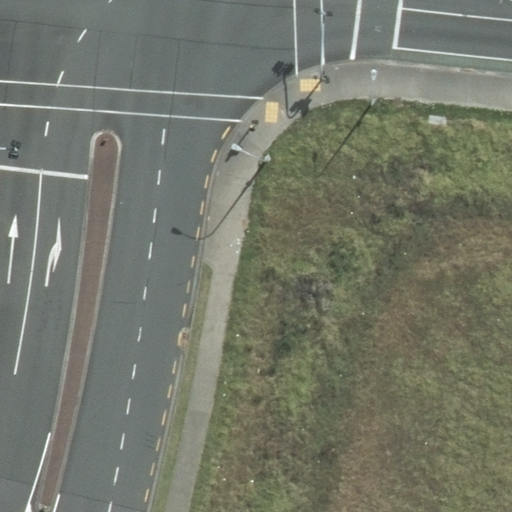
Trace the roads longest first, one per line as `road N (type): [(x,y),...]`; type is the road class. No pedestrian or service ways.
road 1 (unclassified): [(176,4),(141,318),(82,511)]
road 2 (tertiary): [(511,18),(398,7),(176,4)]
road 3 (unclassified): [(0,293),(31,0)]
